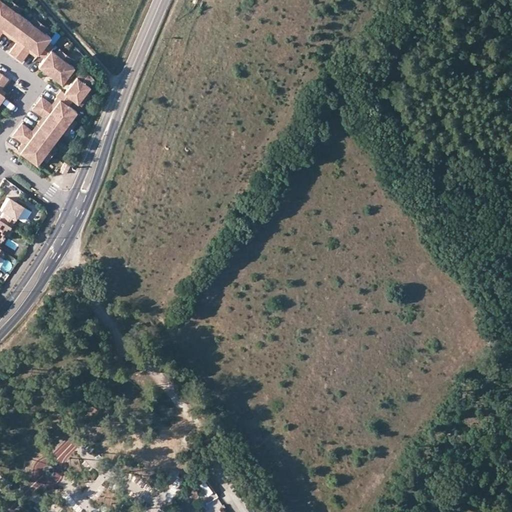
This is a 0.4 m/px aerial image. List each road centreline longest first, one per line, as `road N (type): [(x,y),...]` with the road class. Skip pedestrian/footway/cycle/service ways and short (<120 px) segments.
road 1 (tertiary): [(163,0),(77,209)]
road 2 (tertiary): [(77,209),(0,326)]
road 3 (track): [(38,0),(123,90)]
